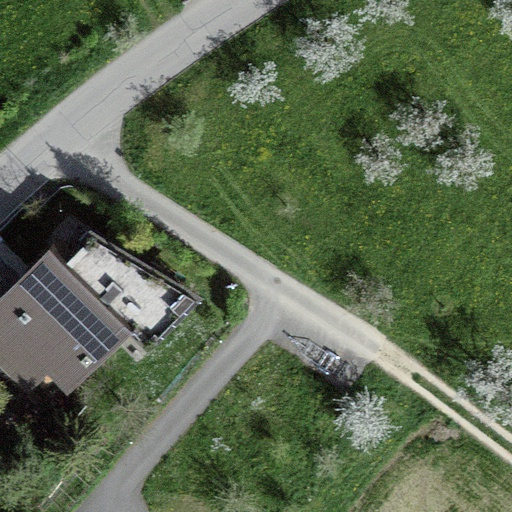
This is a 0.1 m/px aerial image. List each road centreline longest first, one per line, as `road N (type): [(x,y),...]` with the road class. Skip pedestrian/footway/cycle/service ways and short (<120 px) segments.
road 1 (residential): [(0,186),(112,89),(240,0)]
road 2 (track): [(378,352),(511,442)]
